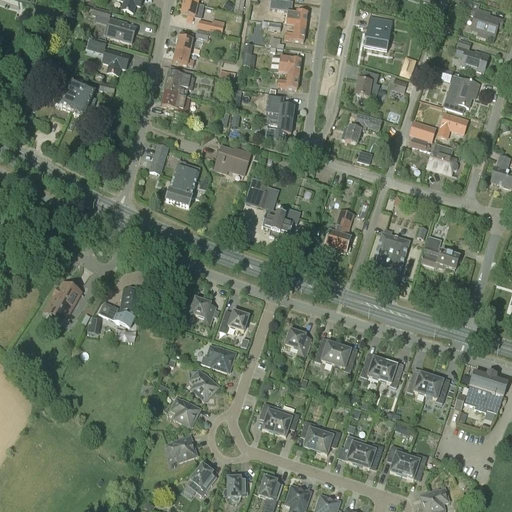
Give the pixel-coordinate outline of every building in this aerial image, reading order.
[(141,0),(113,0),(117,1),(117,2),(123,4),(121,12),(133,15),(135,7),(139,8),(141,5),(141,0)] [(242,12),(243,8),(244,0),(235,0),(234,11),(242,12)] [(285,13),(287,3),(266,0),(265,10),(285,13)] [(500,31),(502,23),(485,17),(486,14),(476,11),(478,7),(458,0),(456,8),(469,12),(467,16),(473,18),(469,32),(477,35),(476,37),(486,41),(487,38),(493,40),(497,30),(500,31)] [(194,20),(197,7),(184,4),(181,17),(187,18),(186,23),(192,25),(193,19),(194,20)] [(234,7),(229,4),(225,11),(230,14),(234,7)] [(109,22),(109,21),(111,15),(94,10),(92,17),(109,22)] [(294,28),(305,30),(307,15),(296,13),(288,12),(286,26),(294,27),(294,28)] [(386,54),(388,39),(382,37),(384,22),(369,20),(364,50),(386,54)] [(54,21),(52,28),(67,32),(69,25),(54,21)] [(133,36),(135,30),(123,27),(124,25),(111,21),(106,39),(131,46),(133,36)] [(223,29),(199,23),(199,26),(198,30),(209,33),(213,34),(221,36),(223,29)] [(303,44),(305,30),(294,28),(293,35),(285,33),(283,42),(303,44)] [(53,41),(56,31),(52,30),(49,29),(46,39),(53,41)] [(207,42),(208,34),(196,31),(195,39),(207,42)] [(176,52),(189,55),(192,42),(193,37),(186,35),(185,40),(178,39),(176,52)] [(104,52),(107,45),(92,40),(90,48),(104,52)] [(479,58),(458,50),(455,59),(462,61),(460,68),(482,75),(487,59),(480,56),(479,58)] [(125,72),(129,59),(106,52),(102,65),(109,67),(106,75),(118,78),(120,70),(125,72)] [(188,62),(189,55),(176,52),(173,65),(186,68),(192,69),(194,63),(188,62)] [(253,69),(255,58),(242,56),(241,67),(253,69)] [(288,76),(298,77),(300,62),(280,59),(278,74),(288,76)] [(30,78),(36,69),(27,63),(21,72),(30,78)] [(52,72),(38,67),(35,73),(49,79),(52,72)] [(185,99),(187,92),(190,92),(192,80),(190,80),(191,74),(179,71),(178,77),(169,75),(166,87),(164,87),(163,93),(165,93),(164,95),(185,99)] [(368,100),(372,77),(362,75),(361,83),(358,82),(355,97),(368,100)] [(296,92),(298,77),(288,76),(287,83),(278,82),(277,89),(296,92)] [(403,96),(407,85),(393,81),(390,92),(403,96)] [(475,98),(479,87),(461,81),(458,91),(456,91),(451,105),(468,111),(472,97),(475,98)] [(71,115),(82,89),(71,85),(70,87),(64,84),(55,105),(61,108),(60,110),(71,115)] [(113,95),(114,89),(101,86),(99,92),(113,95)] [(82,89),(71,115),(75,116),(74,118),(82,122),(83,121),(87,123),(96,102),(92,100),(94,95),(82,89)] [(189,100),(185,99),(164,95),(164,97),(162,96),(161,102),(163,102),(161,108),(174,111),(173,113),(176,113),(186,115),(189,100)] [(268,97),(265,120),(278,121),(292,123),(292,121),(293,122),(294,116),(293,116),(294,110),(282,108),(283,100),(268,97)] [(225,130),(228,118),(221,116),(218,129),(225,130)] [(238,130),(240,117),(233,116),(231,129),(238,130)] [(378,135),(382,123),(357,116),(354,125),(358,126),(356,131),(348,129),(344,143),(356,146),(360,133),(365,134),(366,129),(367,129),(367,132),(378,135)] [(463,137),(467,124),(444,116),(437,139),(446,142),(449,132),(463,137)] [(292,131),(293,125),(292,125),(292,123),(278,121),(277,129),(268,127),(266,141),(283,144),(285,136),(290,137),(291,131),(292,131)] [(431,146),(433,138),(428,137),(431,130),(413,124),(408,138),(413,140),(425,144),(431,146)] [(424,154),(427,145),(424,145),(412,141),(411,141),(409,149),(424,154)] [(160,178),(168,151),(157,148),(149,174),(160,178)] [(237,155),(221,150),(214,172),(226,175),(227,172),(243,177),(250,157),(237,153),(237,155)] [(450,178),(455,162),(431,155),(427,170),(450,178)] [(370,162),(358,158),(356,164),(369,168),(370,162)] [(511,174),(506,172),(509,161),(499,158),(496,169),(495,169),(490,184),(503,188),(502,190),(508,192),(509,190),(511,191),(511,188),(511,174)] [(171,185),(193,192),(199,172),(190,169),(189,174),(183,172),(185,166),(178,164),(171,185)] [(205,193),(208,181),(204,180),(203,185),(200,184),(199,191),(205,193)] [(191,199),(193,192),(171,185),(169,193),(165,204),(188,211),(191,200),(191,199)] [(264,211),(269,196),(253,191),(248,206),(264,211)] [(413,212),(415,205),(409,203),(410,201),(396,197),(392,207),(406,212),(407,210),(413,212)] [(276,215),(266,212),(261,230),(270,233),(268,239),(278,242),(280,236),(289,239),(293,226),(294,221),(285,218),(286,217),(276,214),(276,215)] [(344,223),(347,215),(339,212),(334,228),(331,227),(329,234),(329,233),(326,242),(324,242),(322,247),(324,248),(324,249),(335,253),(342,232),(339,231),(341,222),(344,223)] [(342,232),(335,253),(345,256),(345,255),(348,255),(351,244),(349,244),(350,240),(347,239),(354,217),(347,215),(344,223),(341,222),(339,231),(342,232)] [(0,235),(10,240),(18,224),(1,216),(0,219),(0,235)] [(423,243),(426,232),(419,230),(416,240),(423,243)] [(390,239),(392,234),(385,232),(383,237),(381,237),(369,277),(396,285),(408,245),(390,239)] [(454,273),(458,259),(437,253),(440,243),(428,240),(420,265),(435,270),(436,269),(444,272),(445,271),(454,273)] [(76,302),(80,297),(62,286),(46,313),(59,322),(73,300),(76,302)] [(142,319),(146,294),(123,290),(119,315),(127,316),(126,319),(115,316),(118,312),(104,304),(98,316),(129,332),(135,321),(132,320),(133,317),(142,319)] [(216,320),(217,316),(214,315),(215,310),(209,308),(210,306),(194,301),(189,316),(204,321),(203,325),(209,328),(212,319),(216,320)] [(232,315),(225,313),(218,334),(226,336),(228,329),(243,334),(248,318),(232,313),(232,315)] [(98,337),(100,322),(91,321),(88,327),(87,336),(98,337)] [(304,361),(310,341),(304,339),(305,337),(289,332),(284,348),(298,352),(296,358),(304,361)] [(249,343),(242,341),(240,349),(246,351),(249,343)] [(332,367),(339,348),(332,346),(333,344),(328,342),(327,344),(320,342),(313,364),(320,366),(321,364),(332,367)] [(216,350),(209,348),(205,361),(211,363),(209,369),(226,375),(226,374),(229,374),(230,370),(229,368),(233,355),(216,349),(216,350)] [(339,348),(332,367),(343,371),(343,373),(350,376),(357,354),(350,352),(351,350),(346,348),(345,350),(339,348)] [(378,383),(385,364),(378,362),(379,359),(374,357),(373,360),(367,358),(359,379),(366,381),(367,379),(378,383)] [(175,363),(167,361),(166,369),(173,371),(175,363)] [(385,364),(378,383),(390,386),(389,389),(396,391),(403,370),(396,368),(397,365),(392,363),(391,366),(385,364)] [(203,377),(198,372),(189,383),(194,387),(189,392),(203,403),(206,403),(208,400),(208,398),(217,388),(203,376),(203,377)] [(424,398),(431,379),(425,377),(425,374),(420,373),(419,375),(413,373),(406,394),(413,397),(413,394),(424,398)] [(495,381),(496,377),(487,374),(485,378),(473,374),(469,388),(466,399),(464,406),(496,417),(502,399),(507,385),(495,381)] [(431,379),(424,398),(436,402),(435,404),(442,406),(449,385),(442,383),(443,380),(438,379),(437,381),(431,379)] [(460,413),(463,404),(464,400),(465,397),(459,395),(453,411),(460,413)] [(182,403),(176,400),(169,413),(175,416),(172,421),(188,429),(191,429),(193,425),(192,423),(198,411),(182,403)] [(273,436),(281,412),(264,406),(259,419),(265,421),(261,432),(273,436)] [(281,412),(273,436),(285,440),(289,429),(295,430),(299,417),(281,412)] [(463,427),(466,417),(461,415),(458,425),(463,427)] [(398,424),(400,418),(393,416),(391,421),(398,424)] [(392,431),(394,424),(387,422),(385,428),(392,431)] [(315,454),(321,435),(314,432),(315,427),(305,424),(301,437),(306,439),(303,450),(315,454)] [(407,438),(410,430),(396,425),(393,433),(407,438)] [(355,429),(348,427),(346,434),(353,436),(355,429)] [(321,435),(315,454),(326,458),(330,446),(336,448),(340,435),(330,432),(328,437),(321,435)] [(357,468),(363,449),(356,446),(358,441),(347,438),(343,451),(349,453),(345,464),(357,468)] [(194,459),(196,457),(194,453),(192,452),(188,439),(171,445),(171,446),(165,448),(169,461),(176,459),(178,465),(194,459)] [(363,449),(357,468),(369,472),(373,461),(378,463),(383,450),(372,446),(371,451),(363,449)] [(401,478),(407,459),(400,457),(402,452),(391,448),(387,461),(393,463),(389,474),(401,478)] [(407,459),(401,478),(413,482),(416,471),(422,473),(427,460),(416,456),(414,461),(407,459)] [(201,499),(206,493),(216,480),(211,476),(212,475),(202,466),(189,482),(190,483),(187,487),(201,499)] [(448,476),(451,471),(446,468),(444,470),(443,472),(448,476)] [(273,511),(276,503),(282,487),(276,485),(276,483),(264,479),(258,498),(266,501),(261,511),(273,511)] [(240,482),(240,480),(227,480),(227,491),(224,491),(224,492),(223,493),(223,494),(223,496),(223,497),(224,498),(224,499),(227,499),(227,500),(240,500),(240,499),(247,499),(246,482),(240,482)] [(297,493),(297,490),(293,489),(290,490),(284,507),(290,509),(289,511),(304,511),(310,497),(297,493)] [(449,504),(444,491),(438,493),(438,492),(428,495),(421,498),(425,510),(424,511),(444,511),(443,506),(449,504)] [(326,502),(326,500),(322,498),(319,500),(314,511),(336,511),(339,506),(326,502)] [(149,511),(154,508),(148,503),(144,509),(147,511),(149,511)]
